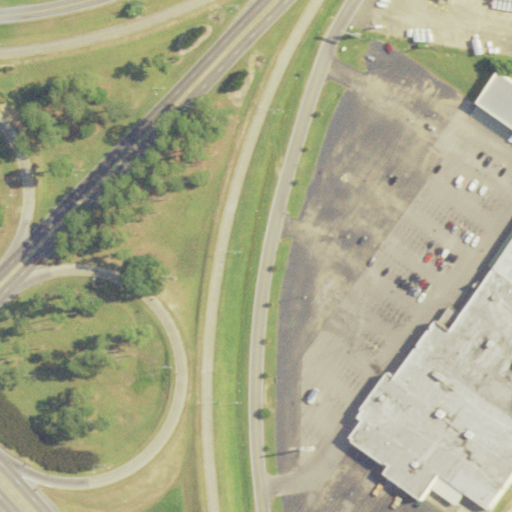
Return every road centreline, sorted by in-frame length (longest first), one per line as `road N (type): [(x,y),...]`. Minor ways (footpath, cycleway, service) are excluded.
road 1 (primary): [(211,511),(202,408),(211,278),(247,139),(312,0)]
road 2 (residential): [(259,511),(250,410),(257,292),(308,94),(350,0)]
road 3 (primary): [(7,282),(282,0)]
road 4 (primary): [(259,0),(7,259)]
road 5 (primary): [(41,272),(84,271),(135,293),(161,324),(174,362),(171,405),(153,442),(122,470),(83,482)]
road 6 (primary): [(195,0),(96,35),(0,52)]
